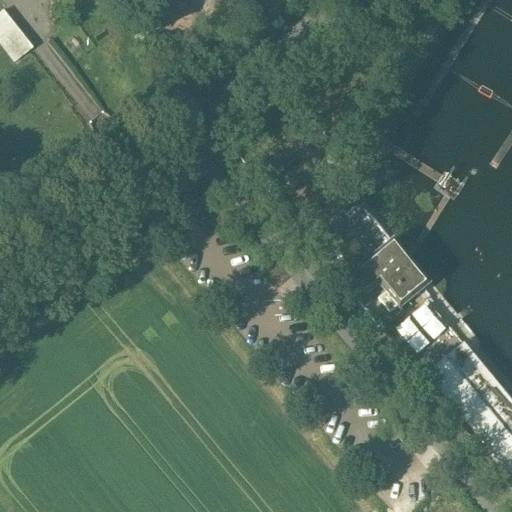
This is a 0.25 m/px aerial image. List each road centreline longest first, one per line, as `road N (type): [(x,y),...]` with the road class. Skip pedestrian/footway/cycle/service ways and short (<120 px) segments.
road 1 (unclassified): [(488,511),(177,134)]
road 2 (unclassified): [(177,134),(344,0)]
road 3 (unclassified): [(107,190),(0,278)]
